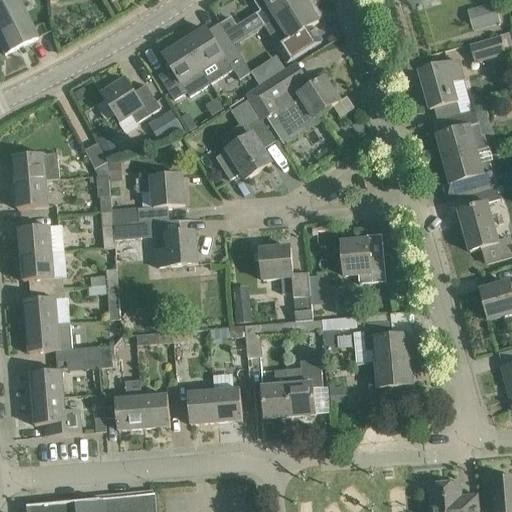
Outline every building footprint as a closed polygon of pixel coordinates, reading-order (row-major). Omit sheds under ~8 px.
[(0,47),(4,56),(37,40),(23,11),(17,0),(13,0),(0,6),(0,47)] [(253,0),(259,8),(262,13),(257,15),(258,16),(265,27),(265,28),(278,20),(306,3),(304,0),(253,0)] [(469,10),(476,31),(503,22),(497,1),(469,10)] [(278,20),(265,28),(273,40),(278,37),(291,58),(297,55),(314,44),(306,32),(319,24),(306,3),(278,20)] [(207,31),(187,44),(212,85),(234,71),(241,82),(252,75),(243,60),(243,59),(221,25),(209,33),(207,31)] [(472,48),(477,65),(507,57),(502,39),(472,48)] [(187,44),(165,58),(173,71),(160,79),(175,102),(197,88),(200,93),(212,85),(187,44)] [(431,112),(450,106),(458,104),(453,84),(465,81),(459,62),(420,73),(431,112)] [(309,85),(299,69),(296,65),(248,97),(263,122),(268,119),(274,128),(306,106),(315,121),(341,104),(325,79),(300,96),(297,92),(309,85)] [(162,111),(158,104),(147,87),(135,95),(127,82),(104,96),(114,113),(122,125),(133,118),(138,125),(162,111)] [(250,101),(232,113),(243,131),(247,129),(252,137),(217,160),(231,182),(243,175),(247,181),(272,165),(263,152),(276,143),(250,101)] [(445,162),(478,153),(474,140),(483,137),(476,112),(449,119),(453,134),(438,137),(445,162)] [(108,135),(98,141),(109,160),(119,155),(108,135)] [(108,178),(109,164),(99,145),(85,152),(99,179),(108,178)] [(470,196),(498,188),(491,163),(482,166),(478,153),(445,162),(452,186),(466,182),(470,196)] [(60,182),(60,175),(58,155),(14,159),(16,185),(49,183),(49,182),(60,182)] [(124,181),(123,166),(111,166),(112,182),(124,181)] [(102,215),(113,214),(110,178),(97,179),(99,200),(101,200),(102,215)] [(140,225),(143,225),(155,224),(170,223),(169,209),(185,208),(183,178),(136,181),(138,195),(153,194),(154,209),(139,211),(140,225)] [(18,211),(51,208),(49,183),(16,185),(16,186),(14,186),(12,188),(13,197),(15,198),(17,198),(18,211)] [(511,244),(511,240),(499,243),(489,206),(501,203),(498,188),(470,196),(471,196),(475,209),(459,213),(471,254),(483,250),(487,266),(511,258),(511,244)] [(114,227),(113,214),(102,215),(105,251),(116,251),(114,227)] [(182,236),(180,222),(170,223),(155,224),(158,270),(179,268),(199,267),(196,234),(182,236)] [(140,225),(114,227),(116,251),(117,251),(116,243),(144,241),(143,225),(140,225)] [(63,229),(20,231),(22,258),(65,253),(63,229)] [(361,286),(367,286),(387,284),(385,256),(371,257),(369,242),(343,245),(346,279),(361,277),(361,286)] [(291,249),(261,252),(264,282),(282,280),(283,296),(295,295),(297,315),(313,314),(309,275),(293,276),(291,249)] [(24,284),(68,280),(66,253),(22,258),(22,260),(19,261),(20,270),(23,271),(24,284)] [(405,255),(391,256),(393,283),(413,281),(405,255)] [(93,288),(118,286),(117,271),(107,272),(108,279),(92,280),(93,288)] [(325,278),(311,279),(312,288),(325,287),(325,278)] [(511,284),(481,292),(490,322),(505,318),(510,333),(511,332),(511,284),(511,285),(511,284)] [(93,288),(89,289),(90,297),(109,295),(110,301),(119,301),(118,286),(93,288)] [(249,288),(234,289),(237,325),(252,323),(249,288)] [(28,329),(68,326),(66,300),(46,302),(26,303),(28,329)] [(314,323),(313,314),(297,315),(298,324),(298,325),(307,324),(314,323)] [(360,320),(323,322),(324,333),(358,330),(358,328),(361,327),(360,320)] [(284,325),(284,335),(308,334),(307,324),(298,325),(298,324),(284,325)] [(377,365),(411,362),(409,337),(393,338),(392,324),(372,326),(365,327),(365,334),(355,334),(358,367),(377,365)] [(68,326),(28,329),(30,356),(73,352),(71,325),(68,326)] [(245,329),(249,360),(264,359),(263,337),(273,336),(273,326),(245,329)] [(245,329),(231,330),(232,340),(246,339),(245,329)] [(173,334),(174,345),(190,344),(188,333),(173,334)] [(160,347),(174,345),(173,334),(159,336),(160,347)] [(100,360),(101,371),(117,370),(115,348),(100,350),(100,360)] [(100,350),(86,351),(87,361),(100,360),(100,350)] [(511,352),(500,356),(504,370),(511,367),(511,352)] [(88,372),(101,371),(100,360),(87,361),(88,372)] [(315,391),(323,390),(321,362),(301,364),(301,371),(287,372),(291,419),(317,417),(315,391)] [(369,379),(369,386),(371,406),(409,402),(407,388),(413,388),(411,362),(377,365),(378,378),(369,379)] [(511,367),(503,370),(511,402),(511,367)] [(266,421),(291,419),(287,372),(277,373),(278,388),(263,389),(264,401),(266,421)] [(34,403),(65,400),(63,373),(31,376),(34,403)] [(117,395),(104,397),(106,420),(118,419),(119,433),(145,431),(142,399),(141,383),(126,384),(128,400),(117,401),(117,395)] [(243,423),(242,403),(240,391),(214,393),(216,425),(243,423)] [(191,427),(216,425),(214,393),(188,395),(190,407),(191,427)] [(171,429),(170,409),(168,397),(142,399),(145,431),(171,429)] [(65,400),(34,403),(36,428),(48,427),(49,439),(82,436),(81,424),(80,413),(66,414),(65,400)] [(106,420),(96,420),(97,435),(107,434),(106,420)] [(511,511),(511,480),(493,482),(495,502),(495,511),(511,511)] [(479,511),(478,497),(462,498),(461,485),(429,487),(431,507),(431,511),(479,511)] [(157,511),(156,496),(23,509),(23,511),(157,511)]
